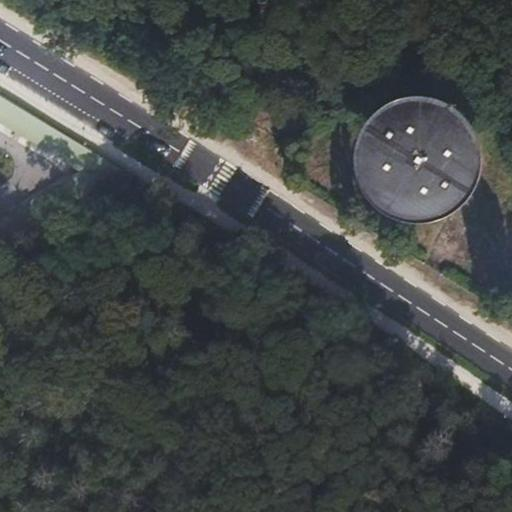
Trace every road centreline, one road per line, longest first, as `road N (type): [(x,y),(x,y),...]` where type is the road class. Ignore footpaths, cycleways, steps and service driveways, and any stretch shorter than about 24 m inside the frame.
road 1 (tertiary): [(0,37),(511,372)]
road 2 (track): [(511,0),(241,135),(205,164)]
